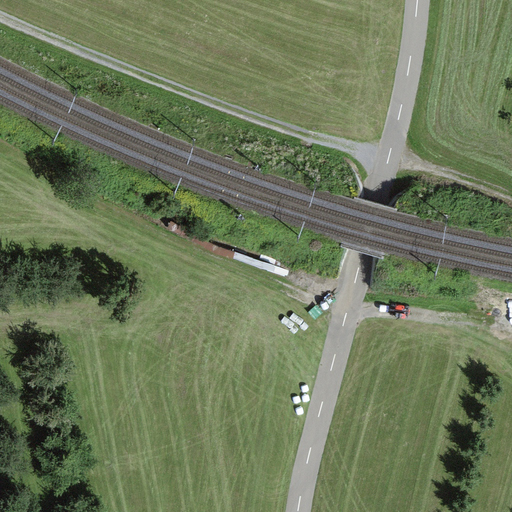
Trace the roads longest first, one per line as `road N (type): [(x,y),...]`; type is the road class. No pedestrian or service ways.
road 1 (track): [(0,15),(161,83),(511,199)]
road 2 (unclassified): [(299,511),(311,438),(388,157),(416,0)]
road 3 (track): [(103,209),(223,268),(346,311),(502,329)]
